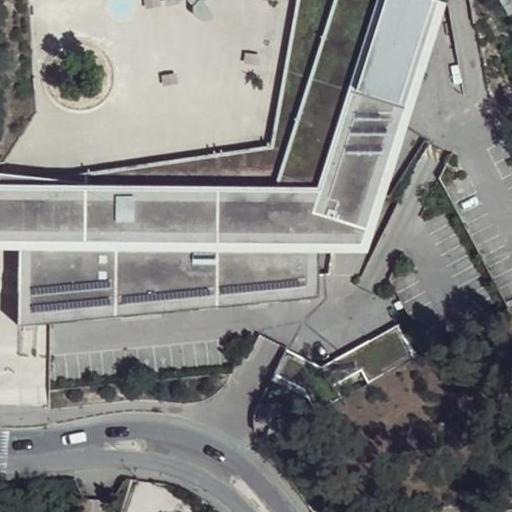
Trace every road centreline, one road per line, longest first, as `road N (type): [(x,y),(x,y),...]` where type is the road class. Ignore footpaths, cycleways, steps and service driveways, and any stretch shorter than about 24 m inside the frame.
road 1 (tertiary): [(284,511),(246,466),(168,432),(127,429),(0,445)]
road 2 (tertiary): [(0,467),(134,460),(198,479),(242,511)]
